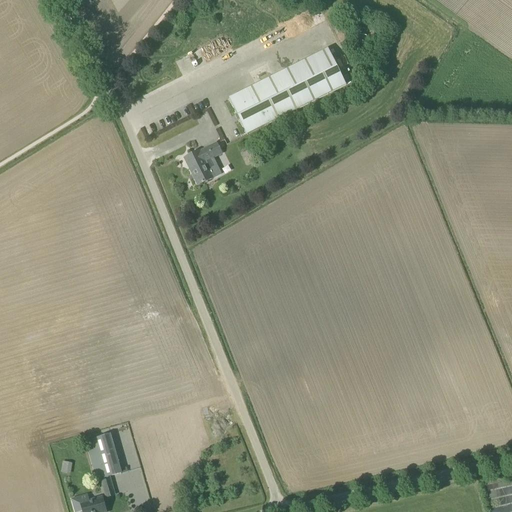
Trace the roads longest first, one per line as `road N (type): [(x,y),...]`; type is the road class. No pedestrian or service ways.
road 1 (unclassified): [(279,511),(145,166),(58,0)]
road 2 (tertiary): [(511,458),(288,511)]
